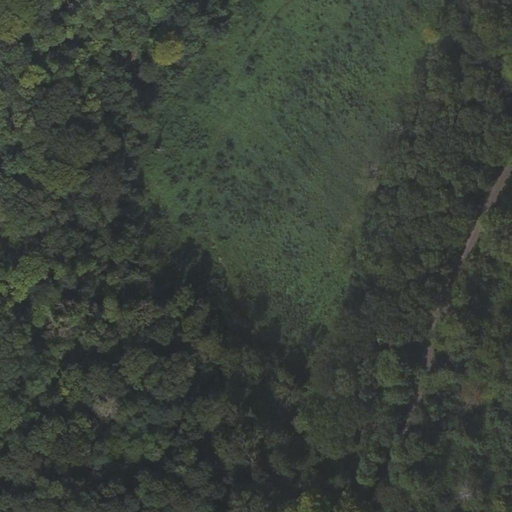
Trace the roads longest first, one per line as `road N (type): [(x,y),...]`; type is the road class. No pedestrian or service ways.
road 1 (track): [(292,511),(303,392),(284,352),(249,318),(216,260),(202,181),(237,72),(292,0)]
road 2 (unclassified): [(369,511),(390,474),(471,242),(511,168)]
road 3 (track): [(123,511),(0,327)]
